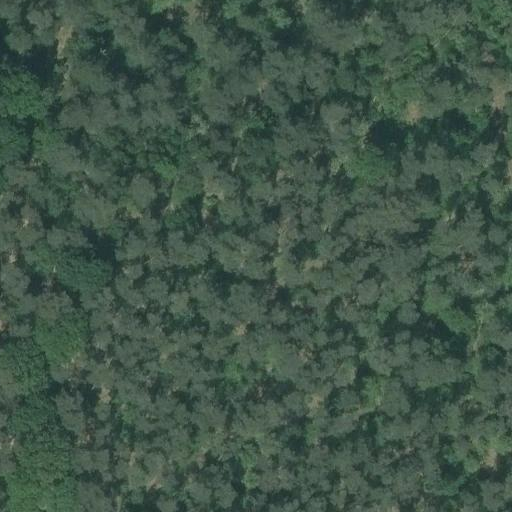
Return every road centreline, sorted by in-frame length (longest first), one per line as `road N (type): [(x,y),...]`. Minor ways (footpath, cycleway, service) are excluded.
road 1 (track): [(461,0),(511,233)]
road 2 (track): [(28,511),(0,366)]
